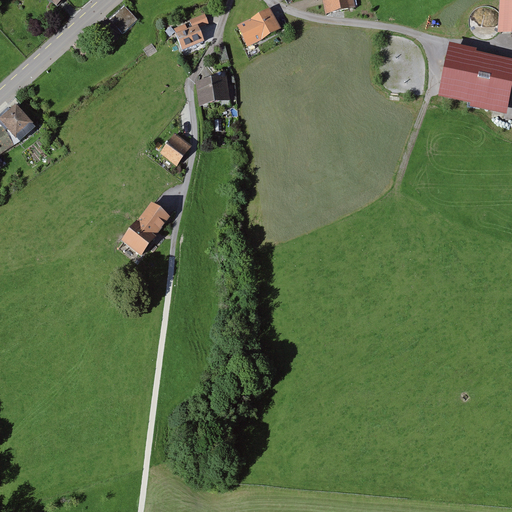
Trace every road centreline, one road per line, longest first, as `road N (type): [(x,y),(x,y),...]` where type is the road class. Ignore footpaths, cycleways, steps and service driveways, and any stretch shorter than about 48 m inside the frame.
road 1 (track): [(440,43),(396,193),(410,212),(511,251)]
road 2 (unclassified): [(174,238),(140,511)]
road 3 (residential): [(232,0),(192,86),(194,155),(174,238)]
road 4 (residential): [(270,0),(321,20),(511,57)]
road 5 (secondary): [(107,0),(0,97)]
